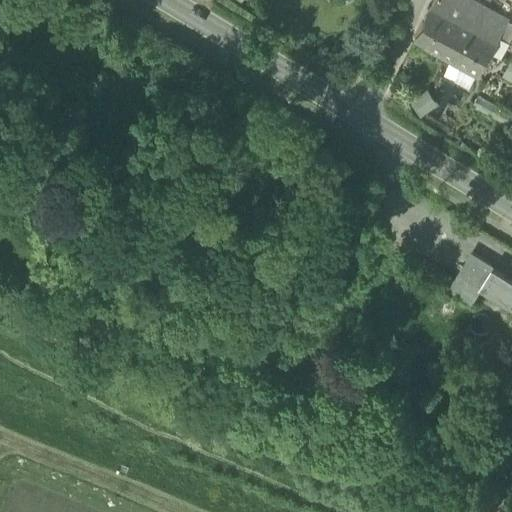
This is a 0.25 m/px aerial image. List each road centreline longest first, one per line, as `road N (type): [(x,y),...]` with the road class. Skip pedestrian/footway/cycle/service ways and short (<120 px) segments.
road 1 (secondary): [(174,0),(364,113)]
road 2 (secondary): [(364,113),(511,205)]
road 3 (unclassified): [(414,0),(364,113)]
